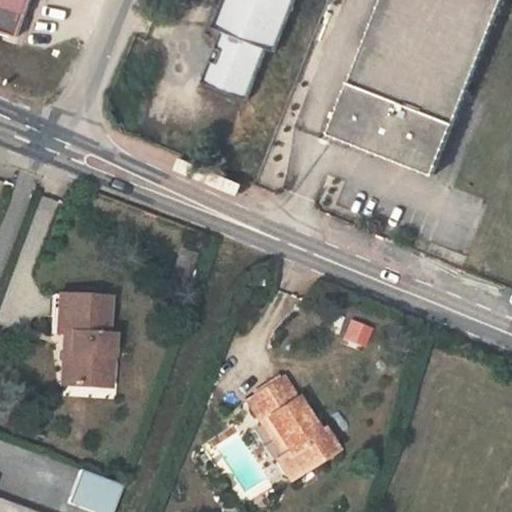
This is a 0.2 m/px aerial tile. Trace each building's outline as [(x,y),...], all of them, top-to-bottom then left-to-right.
[(30,0),(0,0),(0,31),(18,38),(30,0)] [(223,30),(217,48),(222,49),(217,64),(212,62),(204,82),(247,99),(267,48),(275,51),(295,0),(224,0),(214,26),(223,30)] [(503,0),(382,0),(329,133),(434,174),(503,0)] [(217,48),(212,62),(217,64),(222,49),(217,48)] [(64,295),(56,294),(56,315),(63,315),(64,295)] [(69,334),(66,385),(107,388),(110,335),(105,335),(108,297),(64,295),(63,315),(56,315),(55,333),(62,334),(69,334)] [(364,347),(370,329),(349,321),(343,339),(364,347)] [(62,334),(59,384),(66,385),(69,334),(62,334)] [(321,439),(317,432),(282,378),(247,402),(260,422),(267,418),(288,451),(281,456),(275,461),(287,479),(333,449),(325,436),(321,439)] [(260,422),(281,456),(288,451),(267,418),(260,422)] [(321,439),(325,436),(321,429),(317,432),(321,439)] [(111,511),(121,487),(78,472),(67,503),(92,511),(111,511)] [(34,511),(0,499),(0,511),(34,511)]
